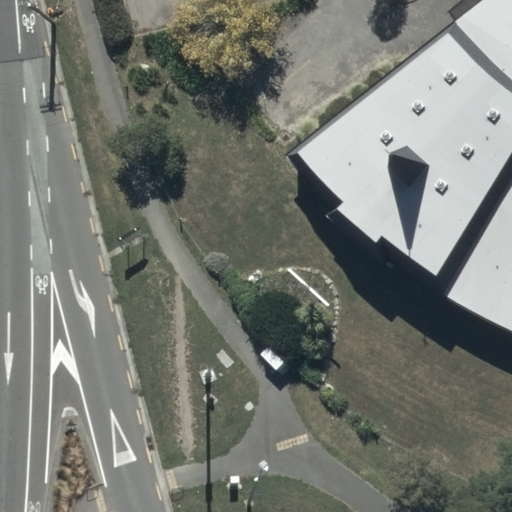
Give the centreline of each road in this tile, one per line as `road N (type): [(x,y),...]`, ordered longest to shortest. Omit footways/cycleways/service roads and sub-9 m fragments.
road 1 (trunk): [(3,0),(33,75),(139,511)]
road 2 (tertiary): [(0,111),(3,511)]
